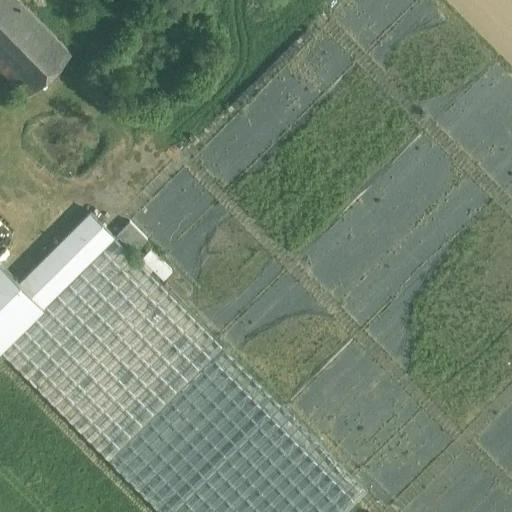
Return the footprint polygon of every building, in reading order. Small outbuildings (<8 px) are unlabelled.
[(18,0),(0,0),(0,34),(27,8),(18,0)] [(71,53),(27,8),(0,34),(0,54),(8,63),(34,89),(71,53)] [(34,89),(8,63),(0,70),(0,91),(0,92),(10,83),(25,98),(34,89)] [(91,211),(20,281),(0,261),(0,349),(115,236),(115,235),(91,211)] [(147,239),(130,221),(117,233),(135,251),(147,239)] [(343,511),(366,489),(115,236),(0,349),(161,511),(343,511)]
